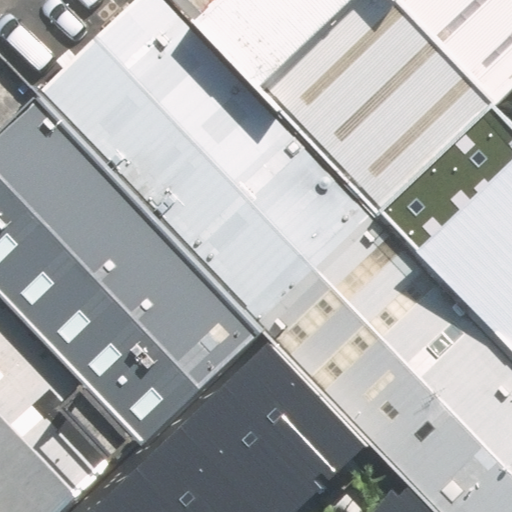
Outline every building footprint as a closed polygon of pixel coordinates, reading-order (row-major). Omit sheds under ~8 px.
[(178,0),(136,0),(41,91),(49,97),(269,325),(386,213),(203,26),(178,0)] [(397,0),(230,0),(203,26),(386,213),(498,105),(397,0)] [(511,0),(397,0),(498,105),(511,92),(511,0)] [(49,97),(0,143),(0,287),(148,440),(233,358),(245,348),(269,325),(49,97)] [(511,344),(511,119),(498,105),(386,213),(511,344)] [(511,511),(511,344),(386,213),(269,325),(280,336),(379,438),(417,479),(449,511),(511,511)] [(0,511),(72,511),(148,440),(0,287),(0,511)] [(301,511),(379,438),(280,336),(97,511),(301,511)] [(449,511),(417,479),(383,511),(449,511)]
